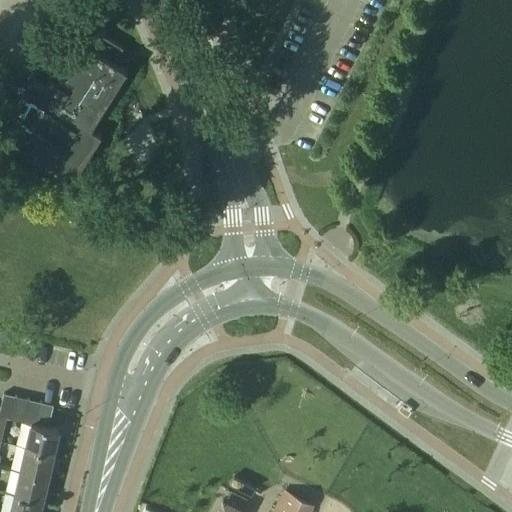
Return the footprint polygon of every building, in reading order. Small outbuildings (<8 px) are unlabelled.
[(6,135),(73,177),(101,132),(91,126),(126,69),(114,61),(123,47),(82,21),(49,75),(51,76),(45,85),(33,77),(5,122),(11,126),(6,135)] [(0,415),(6,417),(10,418),(15,395),(3,393),(0,406),(0,415)] [(10,418),(23,421),(28,398),(15,395),(10,418)] [(23,421),(31,423),(35,424),(40,401),(28,398),(23,421)] [(47,426),(52,404),(40,401),(35,424),(47,426)] [(25,446),(52,452),(58,429),(47,426),(35,424),(31,423),(25,446)] [(20,469),(47,476),(52,452),(25,446),(20,469)] [(14,493),(41,499),(47,476),(20,469),(14,493)] [(306,511),(310,505),(284,492),(273,511),(306,511)] [(9,511),(38,511),(41,499),(14,493),(9,511)] [(216,511),(243,511),(244,510),(222,499),(216,511)]
